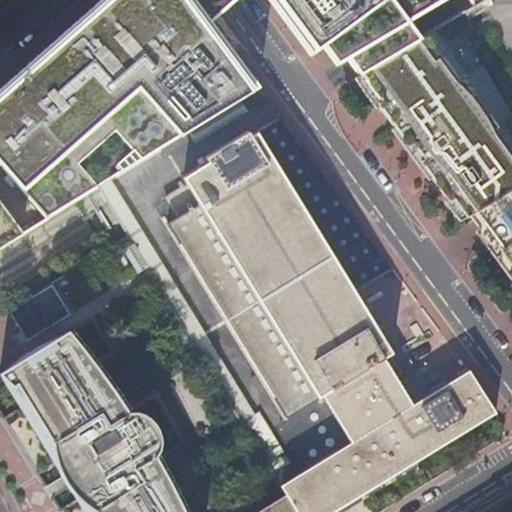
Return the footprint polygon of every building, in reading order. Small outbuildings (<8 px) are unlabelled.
[(102,0),(0,90),(0,161),(49,217),(98,186),(77,162),(116,128),(143,158),(160,148),(185,133),(259,87),(211,22),(235,2),(237,0),(268,0),(311,58),(323,49),(337,68),(347,61),(358,77),(420,40),(463,14),(464,15),(478,7),(474,0),(102,0)] [(357,78),(462,220),(471,215),(511,189),(511,164),(490,134),(497,129),(463,82),(455,88),(420,40),(358,77),(357,78)] [(495,414),(468,371),(413,405),(384,358),(392,353),(257,133),(250,137),(248,134),(249,133),(248,132),(205,158),(206,160),(207,159),(209,161),(183,177),(187,182),(164,196),(296,411),(322,396),(350,443),(279,486),(285,496),(294,511),(343,511),(373,494),(416,468),(414,463),(495,414)] [(185,133),(160,148),(165,157),(190,142),(185,133)] [(0,247),(49,217),(0,161),(0,247)] [(98,186),(272,474),(285,466),(110,179),(98,186)] [(511,189),(471,215),(493,244),(490,246),(511,276),(511,189)] [(146,268),(131,245),(124,250),(138,274),(146,268)] [(51,283),(8,309),(26,341),(70,314),(51,283)] [(176,511),(147,462),(156,457),(156,456),(158,453),(160,448),(160,446),(161,441),(161,438),(160,434),(159,430),(157,426),(154,422),(151,419),(147,415),(144,414),(140,413),(136,412),(133,412),(129,413),(120,419),(70,336),(72,334),(68,330),(42,343),(34,347),(19,357),(0,371),(0,374),(12,387),(16,384),(51,443),(93,511),(176,511)] [(90,356),(72,334),(70,336),(120,419),(129,413),(128,412),(118,396),(102,373),(90,356)] [(192,346),(185,335),(174,341),(181,353),(192,346)] [(88,508),(93,511),(51,443),(53,452),(55,460),(58,470),(61,477),(67,473),(73,483),(67,487),(69,489),(74,495),(80,502),(88,508)] [(176,511),(184,511),(176,494),(163,469),(156,457),(147,462),(176,511)] [(241,511),(255,504),(250,496),(229,509),(230,511),(241,511)] [(294,511),(285,496),(258,511),(294,511)] [(511,511),(511,502),(504,508),(497,511),(511,511)]
